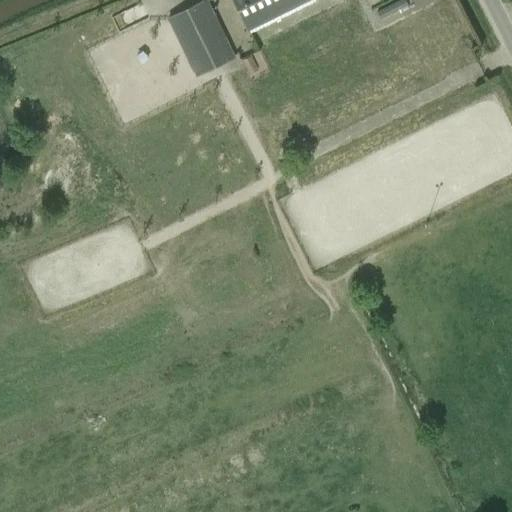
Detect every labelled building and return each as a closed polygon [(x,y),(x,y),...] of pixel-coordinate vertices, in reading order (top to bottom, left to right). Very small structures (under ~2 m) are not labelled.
[(306,0),(233,0),(247,29),(306,0)] [(404,0),(399,0),(377,12),(380,18),(407,5),(404,0)] [(398,22),(425,9),(421,0),(393,13),(398,22)] [(166,19),(194,75),(232,56),(206,1),(166,19)] [(134,28),(156,18),(151,7),(129,17),(134,28)] [(287,236),(285,236),(288,243),(290,242),(295,240),(292,233),(287,236)] [(60,396),(50,401),(57,415),(67,411),(60,396)]
